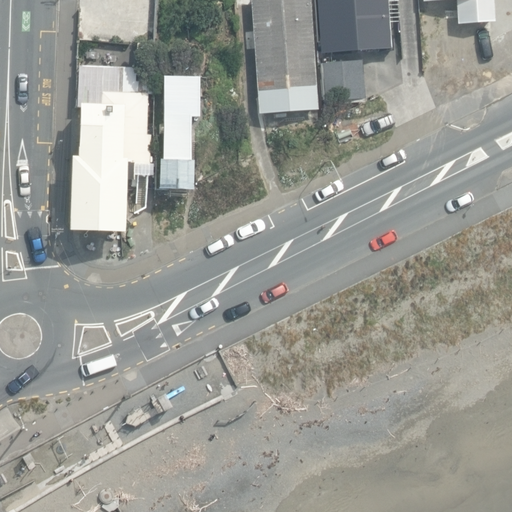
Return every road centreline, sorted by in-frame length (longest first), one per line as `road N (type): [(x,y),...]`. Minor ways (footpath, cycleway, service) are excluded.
road 1 (secondary): [(511,132),(150,317),(61,338)]
road 2 (secondary): [(12,0),(13,295)]
